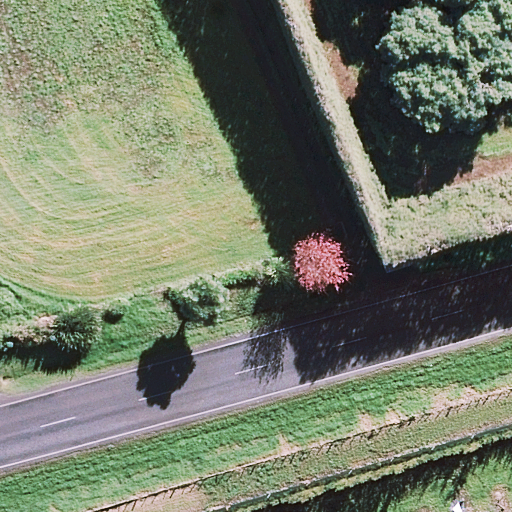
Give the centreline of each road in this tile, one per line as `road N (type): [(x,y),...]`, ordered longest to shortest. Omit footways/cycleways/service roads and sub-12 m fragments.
road 1 (unclassified): [(0,436),(511,293)]
road 2 (track): [(368,333),(345,256),(239,0)]
